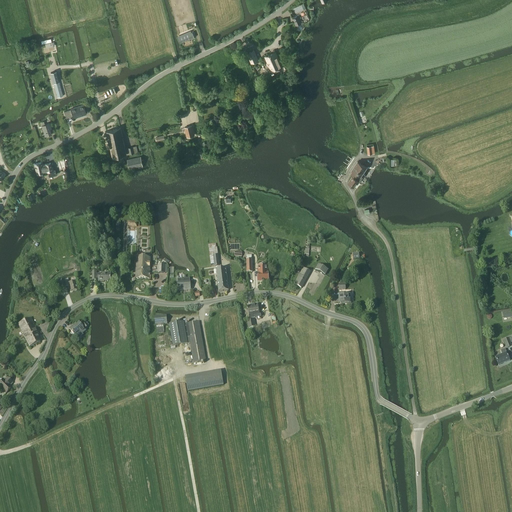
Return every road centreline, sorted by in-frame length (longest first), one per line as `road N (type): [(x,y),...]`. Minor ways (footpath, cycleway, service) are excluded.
road 1 (tertiary): [(0,426),(61,317),(110,295),(176,304),(273,293),(354,321),(368,337),(383,404)]
road 2 (unclassified): [(0,207),(27,158),(291,0)]
road 3 (track): [(361,145),(342,73),(351,37),(377,19),(466,0)]
road 4 (track): [(199,511),(173,373),(210,367),(208,357)]
